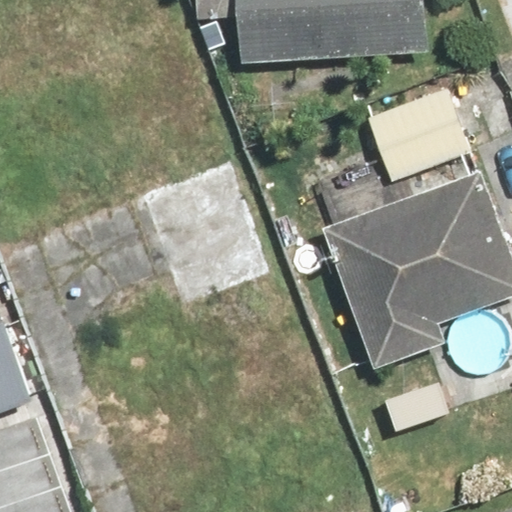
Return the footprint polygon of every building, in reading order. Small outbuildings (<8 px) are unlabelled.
[(442,0),(208,0),(208,17),(250,16),(251,62),(443,60),(442,0)] [(463,91),(383,114),(402,180),(482,157),(463,91)] [(237,156),(147,192),(193,309),(283,273),(237,156)] [(511,219),(498,176),(341,227),(386,366),(459,342),(452,319),(511,299),(511,219)] [(0,424),(42,410),(0,293),(0,424)] [(148,325),(92,345),(140,482),(328,416),(290,310),(159,356),(148,325)]
